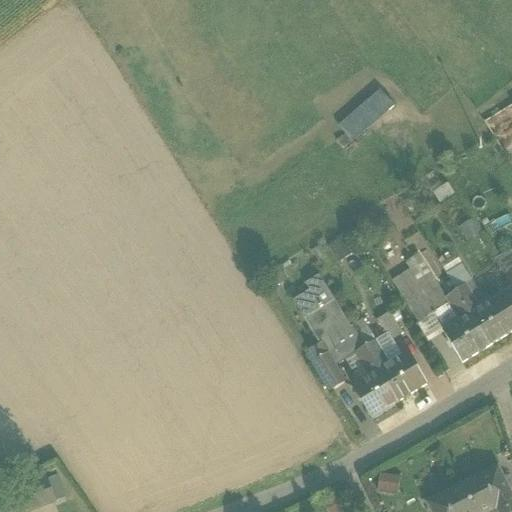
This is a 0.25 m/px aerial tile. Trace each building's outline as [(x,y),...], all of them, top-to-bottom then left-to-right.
[(378,92),(348,118),(352,122),(342,130),(346,135),(352,142),(392,107),(378,92)] [(511,105),(485,120),(502,151),(511,145),(511,105)] [(359,149),(352,142),(346,135),(337,143),(350,157),(359,149)] [(418,183),(425,194),(440,185),(433,174),(418,183)] [(459,231),(467,244),(483,234),(475,221),(459,231)] [(329,249),(339,265),(356,255),(346,238),(329,249)] [(511,250),(494,261),(506,280),(511,276),(511,250)] [(392,282),(402,297),(419,286),(431,277),(418,257),(405,265),(409,271),(392,282)] [(264,285),(271,296),(291,283),(284,272),(264,285)] [(467,273),(450,283),(456,293),(465,287),(473,283),(467,273)] [(437,313),(449,305),(446,299),(431,277),(419,286),(437,313)] [(355,355),(366,348),(353,328),(352,328),(350,330),(319,279),(307,286),(311,293),(301,299),(311,316),(309,318),(333,356),(339,353),(356,356),(355,355)] [(437,313),(419,286),(402,297),(401,298),(419,324),(437,313)] [(511,333),(511,327),(496,300),(479,310),(465,287),(456,293),(489,348),(511,333)] [(511,290),(496,300),(511,327),(511,290)] [(489,348),(456,293),(446,299),(449,305),(460,323),(443,333),(444,335),(462,365),(489,348)] [(345,361),(360,384),(370,378),(356,356),(339,353),(333,356),(309,318),(311,316),(301,299),(294,303),(321,347),(326,356),(334,368),(345,361)] [(460,323),(449,305),(437,313),(419,324),(418,326),(429,343),(444,335),(443,333),(460,323)] [(390,314),(378,321),(387,335),(391,342),(403,334),(390,314)] [(353,328),(366,348),(376,342),(363,322),(353,328)] [(401,358),(391,342),(387,335),(376,342),(390,365),(401,358)] [(380,371),(390,365),(376,342),(366,348),(380,371)] [(321,347),(308,355),(313,364),(326,356),(321,347)] [(355,355),(356,356),(370,378),(380,371),(366,348),(355,355)] [(390,365),(380,371),(399,403),(426,386),(407,355),(401,358),(390,365)] [(334,368),(326,356),(313,364),(331,393),(344,385),(334,368)] [(380,371),(370,378),(360,384),(352,389),(372,420),(399,403),(380,371)] [(40,468),(13,478),(26,511),(53,501),(40,468)] [(511,511),(511,496),(498,468),(462,486),(474,511),(494,511),(497,511),(511,511)] [(394,479),(380,478),(378,493),(392,495),(394,479)] [(474,511),(462,486),(426,504),(430,511),(474,511)]
